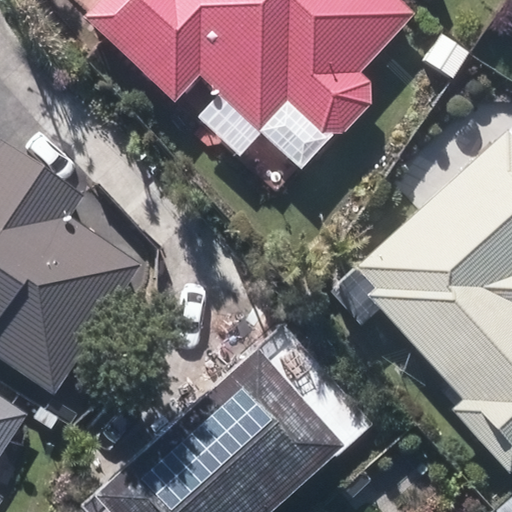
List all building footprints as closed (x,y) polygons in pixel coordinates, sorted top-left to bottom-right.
[(98,0),(80,20),(164,99),(191,71),(298,170),(329,138),(339,137),(368,106),(368,86),(356,75),(410,15),(393,0),(98,0)] [(421,62),(451,81),(468,55),(439,37),(421,62)] [(0,363),(49,396),(140,258),(68,210),(83,188),(0,134),(0,363)] [(511,144),(503,135),(354,269),(371,289),(364,296),(460,402),(448,413),(505,476),(511,469),(511,144)] [(87,483),(113,511),(251,511),(336,436),(249,340),(87,483)] [(0,501),(6,491),(0,487),(0,451),(28,408),(0,390),(0,501)] [(511,511),(511,497),(494,511),(511,511)]
